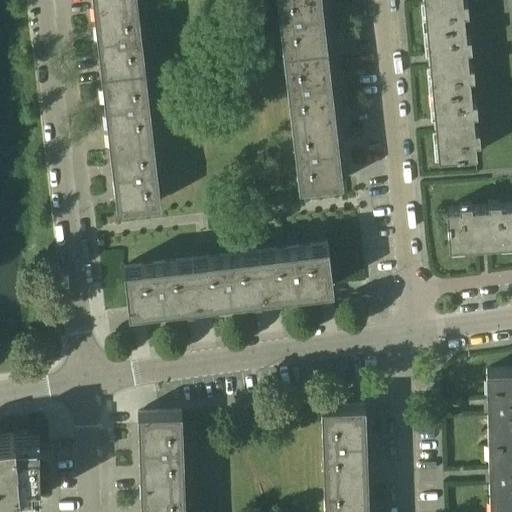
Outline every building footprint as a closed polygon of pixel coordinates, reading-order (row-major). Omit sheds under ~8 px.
[(143,62),(140,29),(136,0),(94,0),(93,0),(101,67),(143,62)] [(325,41),(321,6),(320,0),(277,0),(283,46),(325,41)] [(463,22),(460,0),(422,0),(425,26),(463,22)] [(469,87),(466,55),(463,22),(425,26),(431,91),(469,87)] [(333,109),(329,75),(325,41),(283,46),(291,114),(333,109)] [(151,130),(147,96),(143,62),(101,67),(109,135),(151,130)] [(475,152),(472,120),(469,87),(431,91),(437,156),(475,152)] [(341,180),(337,142),(333,109),(291,114),(299,185),(341,180)] [(159,200),(155,164),(151,130),(109,135),(117,205),(159,200)] [(511,241),(509,203),(444,207),(447,245),(511,241)] [(331,285),(326,242),(260,250),(265,292),(331,285)] [(265,292),(260,250),(191,258),(196,300),(265,292)] [(196,300),(191,258),(124,266),(129,308),(196,300)] [(511,366),(485,367),(487,438),(511,437),(511,366)] [(365,471),(364,437),(363,403),(320,405),(323,473),(365,471)] [(183,477),(182,443),(181,409),(138,411),(140,479),(183,477)] [(0,500),(39,497),(37,431),(13,433),(0,434),(0,500)] [(511,437),(487,438),(489,509),(511,507),(511,437)] [(366,511),(366,505),(365,471),(323,473),(323,511),(366,511)] [(184,511),(183,477),(140,479),(141,511),(184,511)]
